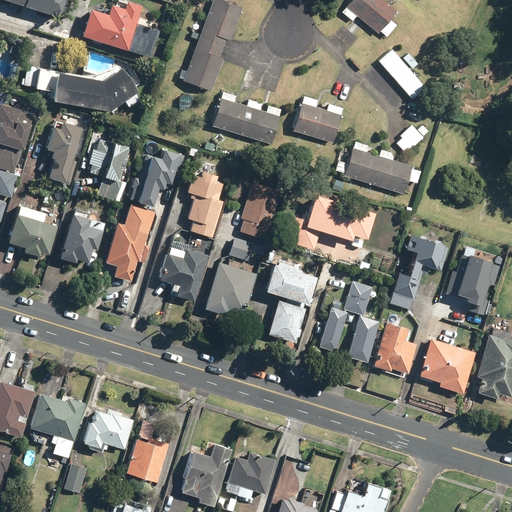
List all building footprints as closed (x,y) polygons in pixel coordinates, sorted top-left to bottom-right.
[(3,0),(57,16),(61,0),(3,0)] [(106,14),(88,8),(79,35),(126,50),(140,5),(125,0),(123,8),(109,4),(106,14)] [(241,7),(222,0),(211,0),(181,79),(210,90),(222,58),(217,56),(224,38),(228,40),(241,7)] [(394,10),(381,0),(347,0),(343,5),(376,32),(394,10)] [(24,39),(15,36),(9,56),(17,59),(24,39)] [(424,87),(389,48),(375,59),(410,99),(424,87)] [(120,67),(101,80),(25,66),(21,85),(53,91),(51,100),(108,111),(137,92),(120,67)] [(278,116),(218,98),(210,126),(269,144),(278,116)] [(31,112),(0,102),(0,167),(12,171),(31,112)] [(339,113),(299,102),(290,130),(331,142),(339,113)] [(80,127),(59,120),(57,127),(50,125),(43,148),(50,150),(48,157),(50,158),(44,177),(67,184),(74,162),(69,161),(80,127)] [(398,135),(400,137),(394,143),(404,154),(421,138),(409,124),(398,135)] [(125,146),(98,138),(95,147),(91,146),(87,162),(90,162),(87,171),(101,175),(95,195),(114,201),(120,181),(114,180),(125,146)] [(161,158),(147,153),(139,177),(135,175),(132,185),(133,186),(130,197),(155,204),(161,185),(166,187),(167,181),(176,184),(187,151),(165,144),(161,158)] [(410,165),(350,146),(341,174),(401,193),(410,165)] [(16,174),(0,169),(0,212),(4,200),(0,198),(0,193),(9,196),(16,174)] [(192,193),(185,218),(191,220),(188,230),(210,237),(221,200),(216,199),(221,183),(213,181),(215,175),(200,170),(199,176),(191,174),(186,191),(192,193)] [(346,181),(335,177),(331,188),(342,192),(346,181)] [(279,191),(250,181),(238,218),(241,218),(237,231),(264,239),(279,191)] [(372,211),(313,192),(304,218),(288,213),(280,239),(312,249),(318,229),(349,238),(351,233),(364,237),(372,211)] [(152,211),(128,204),(122,224),(114,221),(102,262),(113,265),(110,275),(128,281),(135,261),(149,265),(158,237),(145,233),(152,211)] [(55,225),(14,212),(5,241),(22,247),(20,252),(37,257),(38,252),(46,254),(55,225)] [(88,218),(71,213),(57,257),(73,262),(74,259),(86,262),(90,249),(95,250),(100,231),(85,226),(88,218)] [(447,245),(409,233),(404,248),(412,251),(405,274),(396,271),(386,303),(407,309),(419,272),(425,274),(427,267),(439,271),(447,245)] [(262,246),(232,237),(227,254),(246,261),(249,253),(259,256),(262,246)] [(206,255),(183,248),(181,256),(165,252),(157,279),(177,284),(173,295),(192,300),(206,255)] [(497,265),(475,258),(471,272),(493,278),(497,265)] [(254,272),(215,261),(201,307),(223,314),(225,309),(241,314),(254,272)] [(313,275),(271,262),(263,289),(305,303),(313,275)] [(372,284),(353,278),(344,307),(363,313),(372,284)] [(449,304),(436,300),(430,320),(443,324),(449,304)] [(302,309),(276,301),(266,333),(293,341),(302,309)] [(345,310),(329,305),(316,345),(333,350),(345,310)] [(377,320),(357,314),(345,355),(364,361),(377,320)] [(403,340),(407,327),(385,321),(371,365),(389,370),(389,368),(405,373),(414,343),(403,340)] [(502,337),(486,333),(473,375),(479,377),(474,391),(494,397),(496,392),(507,396),(511,380),(511,334),(510,334),(502,337)] [(473,351),(429,337),(416,374),(437,381),(436,385),(460,393),(473,351)] [(16,419),(17,414),(24,416),(33,390),(0,379),(0,429),(18,436),(23,422),(16,419)] [(84,402),(65,396),(64,400),(38,391),(27,427),(55,436),(50,452),(66,457),(84,402)] [(122,448),(131,418),(109,412),(109,414),(94,410),(91,421),(88,420),(81,442),(88,444),(87,447),(100,451),(102,442),(122,448)] [(154,481),(167,441),(150,436),(155,422),(141,418),(136,435),(146,438),(145,441),(134,437),(123,471),(154,481)] [(211,505),(229,447),(213,442),(209,455),(190,449),(178,490),(198,496),(196,501),(211,505)] [(0,479),(4,467),(6,468),(12,448),(0,444),(0,479)] [(263,493),(273,459),(247,451),(245,459),(233,455),(224,482),(226,482),(223,490),(248,497),(250,490),(263,493)] [(77,492),(84,467),(69,463),(62,488),(77,492)] [(365,480),(360,494),(345,489),(344,493),(335,490),(329,507),(344,511),(380,511),(388,488),(365,480)] [(313,511),(315,508),(302,504),(302,502),(286,497),(286,499),(280,497),(275,511),(313,511)] [(146,511),(148,509),(121,501),(120,503),(113,501),(110,511),(146,511)]
